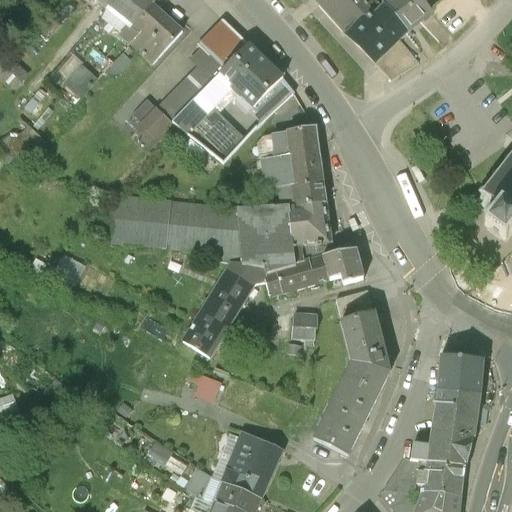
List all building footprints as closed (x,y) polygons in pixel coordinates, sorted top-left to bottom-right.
[(92,0),(105,11),(107,9),(114,0),(92,0)] [(132,45),(158,15),(152,10),(159,2),(156,0),(114,0),(107,9),(129,27),(121,36),(132,45)] [(317,0),(313,5),(349,45),(384,12),(372,0),(317,0)] [(396,0),(384,12),(412,41),(434,21),(414,0),(396,0)] [(412,41),(384,12),(349,45),(377,74),(412,41)] [(155,65),(182,35),(158,15),(132,45),(155,65)] [(222,82),(249,56),(223,29),(196,56),(199,59),(222,82)] [(283,90),(249,56),(222,82),(219,85),(236,102),(253,119),(283,90)] [(222,82),(199,59),(134,122),(157,145),(176,127),(219,85),(222,82)] [(218,120),(236,102),(219,85),(176,127),(218,169),(242,144),(218,120)] [(325,190),(317,134),(284,138),(285,143),(263,146),(265,166),(261,166),(265,191),(274,189),(275,197),(325,190)] [(511,160),(511,161),(507,158),(504,161),(508,165),(499,178),(494,174),(492,177),(496,180),(486,194),(481,190),(478,195),(483,198),(480,202),(482,203),(480,207),(487,212),(484,216),(486,221),(488,223),(484,227),(504,244),(511,234),(511,160)] [(325,190),(275,197),(278,218),(327,212),(325,190)] [(242,260),(237,219),(114,205),(109,246),(168,253),(169,248),(205,252),(209,258),(218,258),(242,260)] [(334,257),(327,212),(278,218),(237,219),(242,260),(264,267),(267,282),(315,269),(314,261),(324,260),(324,258),(334,257)] [(357,257),(322,265),(323,270),(328,291),(340,289),(341,294),(365,288),(357,257)] [(264,282),(267,282),(264,267),(242,260),(218,258),(219,267),(228,272),(259,290),(264,282)] [(271,305),(328,291),(323,270),(280,280),(281,283),(267,287),(271,305)] [(225,278),(197,322),(228,341),(259,290),(228,272),(225,278)] [(344,330),(374,321),(367,297),(337,305),(344,330)] [(318,322),(294,320),(292,345),(316,347),(318,322)] [(341,331),(351,365),(384,356),(374,321),(344,330),(341,331)] [(228,341),(197,322),(181,349),(212,368),(228,341)] [(384,356),(351,365),(337,398),(370,415),(390,376),(384,356)] [(486,367),(439,362),(429,448),(414,446),(412,465),(423,466),(465,472),(469,471),(475,442),(483,397),(486,367)] [(370,415),(337,398),(314,443),(348,460),(370,415)] [(244,437),(222,488),(261,505),(265,498),(279,466),(284,455),(244,437)] [(147,456),(165,466),(173,451),(155,441),(147,456)] [(390,489),(418,493),(423,466),(412,465),(407,464),(390,489)] [(461,500),(465,472),(423,466),(418,493),(461,500)] [(258,511),(261,505),(222,488),(214,505),(229,511),(258,511)] [(414,511),(418,493),(390,489),(383,500),(392,511),(414,511)] [(459,511),(461,500),(418,493),(414,511),(459,511)]
